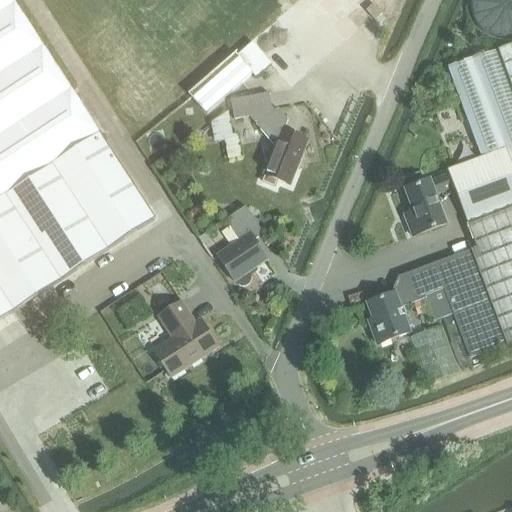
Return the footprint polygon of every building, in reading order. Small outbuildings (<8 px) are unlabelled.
[(12,0),(0,0),(0,322),(157,220),(101,135),(12,0)] [(374,6),(366,13),(374,22),(382,15),(374,6)] [(252,44),(236,58),(252,76),(255,80),(271,66),(252,44)] [(476,250),(511,344),(511,47),(498,53),(511,91),(511,212),(468,228),(476,250)] [(454,189),(468,228),(511,212),(511,91),(498,53),(449,71),(481,160),(447,173),(449,176),(454,189)] [(235,57),(189,96),(206,116),(252,76),(235,57)] [(249,119),(257,129),(273,148),(262,177),(265,178),(262,184),(273,189),(276,182),(289,187),(307,142),(284,133),(288,123),(278,111),(275,114),(270,108),(268,95),(230,103),(233,122),(249,119)] [(434,196),(454,189),(449,176),(429,183),(423,185),(419,176),(406,181),(409,190),(406,191),(416,218),(407,222),(413,238),(444,226),(434,196)] [(217,258),(234,284),(235,283),(238,286),(241,288),(245,288),(248,285),(250,282),(250,278),(248,275),(267,262),(254,242),(263,236),(245,208),(225,222),(239,243),(217,258)] [(470,360),(511,344),(476,250),(398,279),(392,292),(393,296),(399,310),(425,301),(433,323),(442,320),(453,316),(470,360)] [(408,335),(399,310),(393,296),(368,305),(374,322),(369,323),(378,346),(408,335)] [(173,341),(154,353),(171,379),(218,349),(201,322),(195,326),(181,304),(159,319),(173,341)] [(453,316),(442,320),(460,370),(472,366),(470,360),(453,316)] [(441,328),(410,340),(427,386),(459,374),(441,328)]
